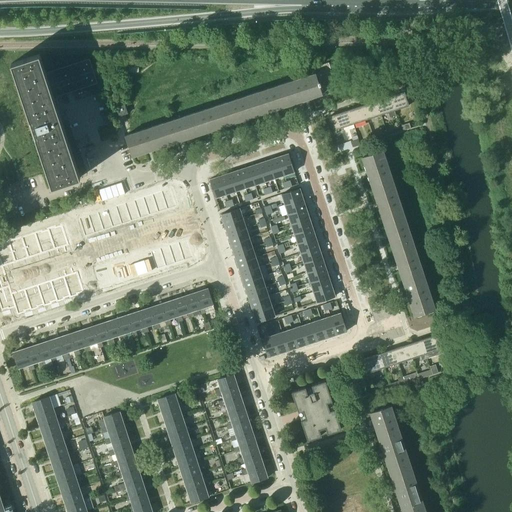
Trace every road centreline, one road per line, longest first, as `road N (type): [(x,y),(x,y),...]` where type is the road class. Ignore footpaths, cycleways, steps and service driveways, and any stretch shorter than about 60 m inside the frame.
road 1 (residential): [(367,331),(307,140),(295,130),(187,164)]
road 2 (trunk): [(0,31),(296,0)]
road 3 (residential): [(0,335),(220,265)]
road 4 (residential): [(187,164),(115,192),(99,143)]
road 5 (tertiary): [(37,511),(0,394)]
road 6 (residential): [(256,377),(350,346),(367,331)]
